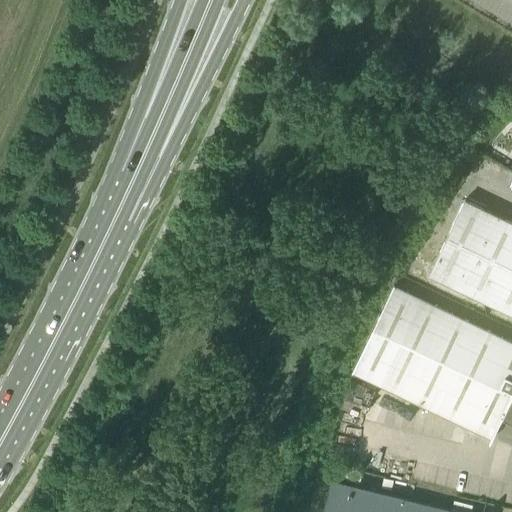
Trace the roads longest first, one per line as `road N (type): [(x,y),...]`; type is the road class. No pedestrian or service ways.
road 1 (primary): [(113,226),(160,171),(251,0)]
road 2 (primary): [(113,226),(213,0)]
road 3 (primary): [(0,443),(113,226)]
road 4 (primary): [(179,0),(124,157),(113,226)]
